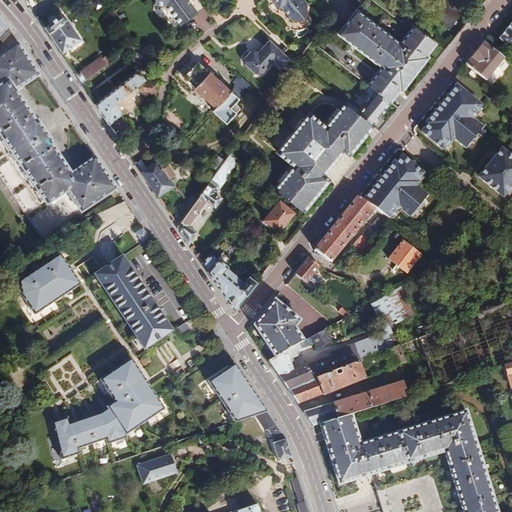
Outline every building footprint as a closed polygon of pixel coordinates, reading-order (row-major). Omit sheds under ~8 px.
[(154,0),(154,4),(165,5),(180,24),(197,11),(191,4),(188,5),(185,1),(185,0),(154,0)] [(281,0),(281,6),(295,21),(302,23),(309,17),(310,5),(305,0),(281,0)] [(407,18),(382,0),(357,0),(361,3),(338,33),(351,43),(338,61),(369,85),(377,91),(391,102),(401,89),(403,90),(429,57),(426,55),(437,41),(407,18)] [(64,16),(45,28),(63,54),(82,41),(64,16)] [(511,23),(501,37),(511,46),(511,23)] [(239,57),(258,44),(253,36),(233,49),(239,57)] [(290,71),(296,63),(269,39),(261,49),(263,51),(261,53),(259,52),(257,54),(249,53),(245,58),(247,65),(257,73),(263,73),(274,60),(283,68),(284,66),(290,71)] [(505,58),(484,41),(466,64),(487,80),(505,58)] [(0,174),(43,239),(118,189),(95,156),(71,172),(51,142),(51,141),(38,121),(36,121),(16,90),(40,74),(19,42),(0,53),(0,174)] [(101,57),(76,75),(82,83),(106,66),(101,57)] [(95,90),(100,95),(133,69),(128,63),(95,90)] [(138,70),(96,103),(121,141),(135,131),(129,123),(128,123),(122,114),(114,103),(144,79),(145,78),(138,70)] [(216,108),(231,91),(210,71),(195,88),(216,108)] [(114,103),(122,114),(144,97),(148,92),(154,93),(156,81),(144,79),(114,103)] [(250,85),(242,79),(231,91),(216,108),(214,110),(227,121),(241,107),(235,102),(239,98),(238,96),(241,93),(242,94),(250,85)] [(269,100),(277,90),(270,85),(263,95),(269,100)] [(364,92),(369,97),(370,96),(372,97),(377,91),(369,85),(364,92)] [(422,131),(430,137),(478,132),(483,126),(472,117),(481,105),(457,85),(426,122),(429,124),(422,131)] [(372,125),(391,102),(377,91),(372,97),(370,96),(369,97),(366,101),(368,103),(359,114),(372,125)] [(359,114),(345,102),(324,127),(301,107),(269,147),(293,166),(274,188),(304,212),(330,180),(324,175),(344,151),(349,156),(374,126),(372,125),(359,114)] [(478,132),(430,137),(442,148),(449,140),(451,142),(455,137),(465,146),(478,132)] [(511,158),(501,149),(477,177),(501,196),(511,183),(511,158)] [(219,169),(225,160),(219,155),(213,164),(219,169)] [(394,161),(385,170),(362,198),(377,209),(388,217),(397,206),(408,215),(425,195),(414,186),(418,181),(416,179),(417,178),(422,172),(404,158),(401,158),(400,158),(396,162),(394,161)] [(156,161),(141,171),(158,196),(173,185),(166,175),(168,174),(162,165),(160,166),(156,161)] [(220,179),(215,175),(197,200),(178,226),(189,242),(197,231),(190,226),(208,201),(215,206),(221,198),(214,193),(219,186),(217,184),(220,179)] [(362,198),(358,195),(315,249),(331,262),(373,210),(375,212),(377,209),(362,198)] [(173,219),(178,226),(197,200),(191,196),(185,204),(184,204),(173,219)] [(280,201),(265,219),(279,231),(294,212),(280,201)] [(371,227),(378,232),(380,234),(388,225),(385,222),(379,217),(371,227)] [(362,235),(351,247),(364,258),(375,245),(362,235)] [(403,241),(389,258),(407,272),(420,254),(403,241)] [(211,252),(202,262),(235,310),(258,281),(249,275),(245,280),(227,266),(228,265),(219,258),(218,258),(211,252)] [(59,255),(22,279),(24,294),(36,312),(81,283),(59,255)] [(134,277),(136,276),(122,256),(94,275),(144,349),(172,330),(162,315),(159,317),(156,313),(159,311),(140,283),(138,284),(134,277)] [(309,257),(295,273),(306,283),(320,266),(309,257)] [(295,273),(286,285),(330,322),(343,315),(339,311),(306,283),(295,273)] [(400,286),(371,303),(385,332),(389,330),(396,346),(399,345),(403,343),(394,325),(413,314),(400,286)] [(254,325),(276,356),(292,347),(303,340),(296,327),(301,320),(275,299),(254,325)] [(435,386),(487,370),(505,364),(511,361),(511,301),(494,308),(419,337),(430,372),(435,386)] [(339,311),(343,315),(345,317),(351,314),(342,307),(339,311)] [(179,335),(189,330),(184,322),(175,327),(179,335)] [(276,356),(269,360),(288,389),(334,370),(340,368),(366,358),(384,351),(396,346),(389,330),(385,332),(356,343),(329,354),(329,355),(293,369),(291,363),(294,361),(292,358),(299,355),(297,351),(314,342),(318,349),(332,342),(325,328),(303,340),(292,347),(276,356)] [(406,361),(399,345),(396,346),(384,351),(390,368),(406,361)] [(57,393),(73,382),(68,374),(76,369),(69,357),(44,373),(57,393)] [(334,370),(288,389),(298,403),(322,394),(323,395),(365,378),(361,369),(369,366),(366,358),(340,368),(342,373),(336,376),(334,370)] [(129,360),(101,378),(115,400),(107,405),(109,408),(125,433),(162,408),(129,360)] [(235,363),(209,381),(235,421),(267,410),(235,363)] [(407,384),(410,394),(435,386),(430,372),(405,380),(407,384)] [(313,424),(321,422),(353,412),(410,394),(407,384),(404,385),(403,380),(304,412),(313,424)] [(66,418),(53,421),(61,458),(79,452),(77,448),(105,437),(107,442),(126,437),(109,408),(100,413),(67,424),(66,418)] [(353,412),(321,422),(339,483),(376,472),(381,489),(377,490),(383,511),(499,511),(467,409),(362,441),(353,412)] [(286,439),(267,410),(256,415),(264,428),(268,429),(276,442),(272,443),(278,461),(292,457),(286,439)] [(170,454),(137,465),(143,483),(145,483),(149,493),(165,487),(162,477),(176,472),(170,454)] [(259,511),(256,503),(228,511),(259,511)]
